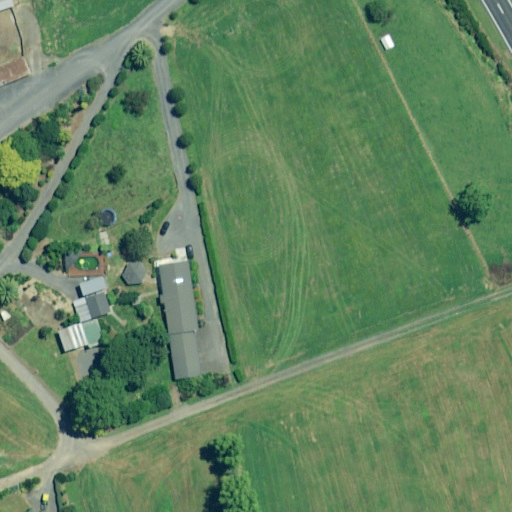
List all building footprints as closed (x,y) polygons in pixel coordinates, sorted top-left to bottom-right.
[(0,0),(0,11),(16,6),(13,0),(0,0)] [(0,87),(31,76),(25,59),(0,68),(0,87)] [(81,256),(77,256),(77,253),(68,252),(67,271),(70,271),(76,264),(81,259),(81,256)] [(202,336),(191,262),(161,267),(177,380),(228,373),(226,363),(202,367),(198,337),(202,336)] [(131,263),(123,276),(129,286),(145,285),(148,274),(142,264),(131,263)] [(109,290),(105,278),(82,285),(86,299),(75,302),(82,323),(112,313),(105,291),(109,290)] [(100,320),(84,325),(91,349),(107,344),(100,320)] [(83,325),(60,332),(66,353),(89,346),(83,325)] [(81,353),(73,354),(74,372),(82,372),(81,353)] [(57,511),(61,511),(59,498),(51,500),(52,511),(57,511)]
